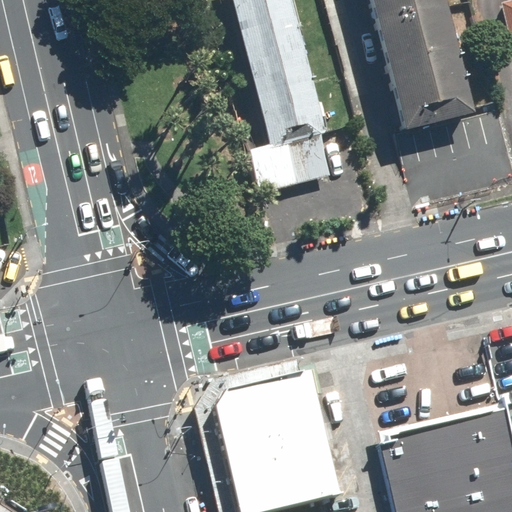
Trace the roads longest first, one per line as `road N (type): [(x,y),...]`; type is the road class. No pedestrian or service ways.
road 1 (primary): [(45,99),(147,236),(266,312)]
road 2 (primary): [(45,99),(105,350)]
road 3 (primary): [(266,312),(511,253)]
road 4 (primary): [(105,350),(266,312)]
road 5 (primary): [(105,350),(139,511)]
road 6 (primary): [(113,511),(52,443),(0,416)]
